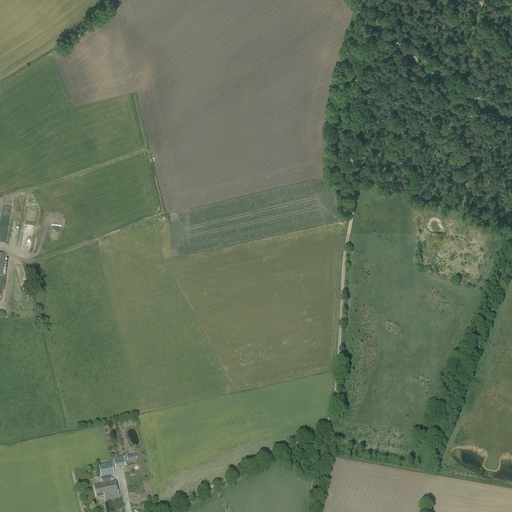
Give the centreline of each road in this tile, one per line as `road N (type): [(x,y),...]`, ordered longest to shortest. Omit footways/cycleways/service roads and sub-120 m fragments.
road 1 (track): [(361,10),(333,413)]
road 2 (unclassified): [(511,116),(423,65),(349,0)]
road 3 (track): [(165,511),(333,413)]
